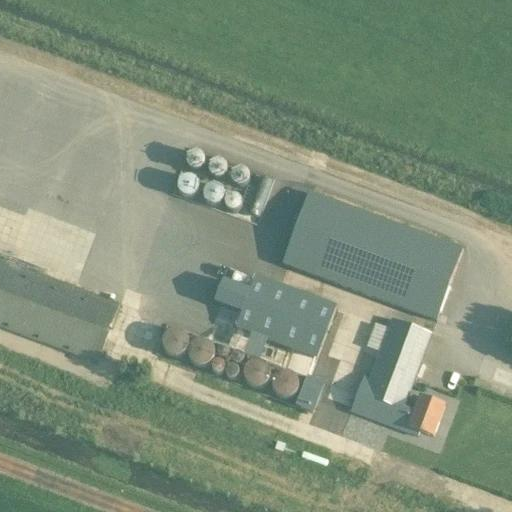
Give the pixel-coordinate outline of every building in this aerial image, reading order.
[(179,198),(267,218),(277,175),(189,155),(179,198)] [(310,194),(285,266),(440,320),(465,248),(310,194)] [(0,327),(99,365),(120,307),(0,262),(0,327)] [(317,360),(336,308),(257,279),(238,331),(317,360)] [(363,378),(350,413),(417,439),(419,433),(433,439),(444,409),(420,399),(414,413),(405,410),(432,336),(392,321),(370,380),(363,378)] [(163,351),(217,376),(229,348),(176,324),(163,351)] [(296,409),(312,415),(323,386),(307,379),(296,409)] [(353,398),(330,389),(322,411),(345,420),(353,398)]
